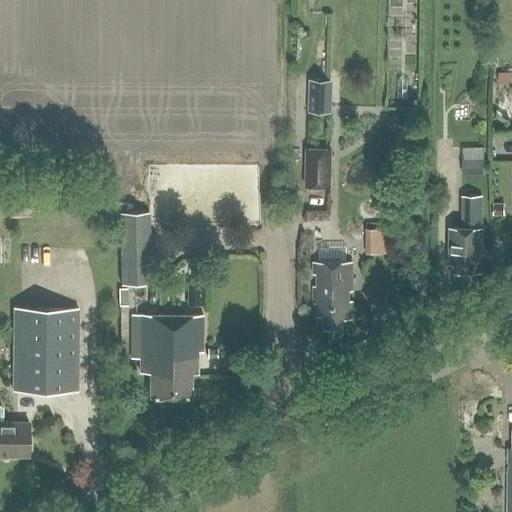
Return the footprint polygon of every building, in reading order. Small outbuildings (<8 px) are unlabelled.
[(500,85),(511,83),(511,73),(499,74),(500,85)] [(310,80),(309,112),(332,113),(333,80),(310,80)] [(398,143),(407,143),(408,126),(398,126),(398,143)] [(307,147),(307,187),(333,188),(333,148),(307,147)] [(463,149),(464,175),(486,175),(485,148),(463,149)] [(456,272),(484,272),(485,227),(484,227),(484,195),(466,195),(466,227),(452,226),(451,264),(457,264),(456,272)] [(495,204),(494,215),(506,215),(506,204),(495,204)] [(151,212),(122,213),(123,285),(148,284),(147,265),(152,265),(151,212)] [(388,254),(389,230),(366,230),(365,254),(388,254)] [(352,320),(352,302),(348,302),(348,292),(352,292),(352,262),(313,262),(313,275),(317,275),(317,287),(313,287),(314,304),(317,304),(317,317),(324,317),(324,329),(343,329),(343,320),(352,320)] [(120,290),(121,306),(129,306),(129,290),(120,290)] [(14,307),(13,392),(79,392),(80,308),(14,307)] [(203,315),(141,314),(141,315),(132,315),(131,359),(140,359),(140,373),(150,373),(150,397),(191,398),(191,374),(197,374),(197,358),(202,358),(203,315)] [(209,349),(209,358),(219,359),(219,349),(209,349)] [(0,456),(28,457),(29,423),(3,422),(3,409),(0,406),(0,456)]
